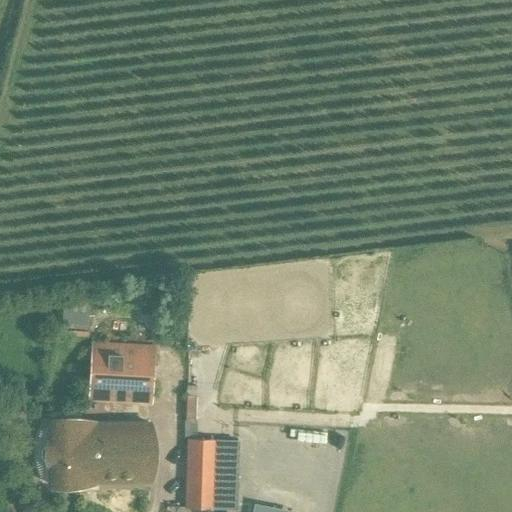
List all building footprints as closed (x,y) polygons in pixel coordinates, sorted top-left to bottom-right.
[(89,293),(71,293),(72,325),(90,325),(89,293)] [(91,343),(89,399),(150,401),(152,345),(91,343)] [(187,395),(186,419),(195,420),(196,395),(187,395)] [(38,452),(38,453),(38,454),(38,455),(39,456),(39,457),(40,458),(40,459),(41,459),(41,460),(42,460),(43,461),(44,462),(45,462),(46,462),(47,481),(47,485),(83,485),(83,477),(90,477),(93,481),(151,480),(151,426),(92,425),(89,429),(82,428),(82,421),(46,420),(46,425),(46,443),(45,444),(44,444),(43,444),(43,445),(42,445),(41,446),(40,447),(40,448),(39,448),(39,449),(39,450),(38,451),(38,452)] [(184,508),(212,509),(213,440),(185,440),(184,508)]
